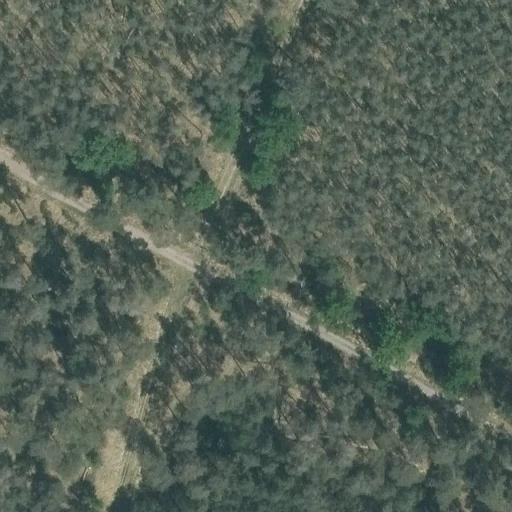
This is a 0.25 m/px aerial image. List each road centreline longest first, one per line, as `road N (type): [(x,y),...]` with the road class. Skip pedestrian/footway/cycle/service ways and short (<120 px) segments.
road 1 (track): [(0,156),(511,441)]
road 2 (track): [(111,511),(182,258)]
